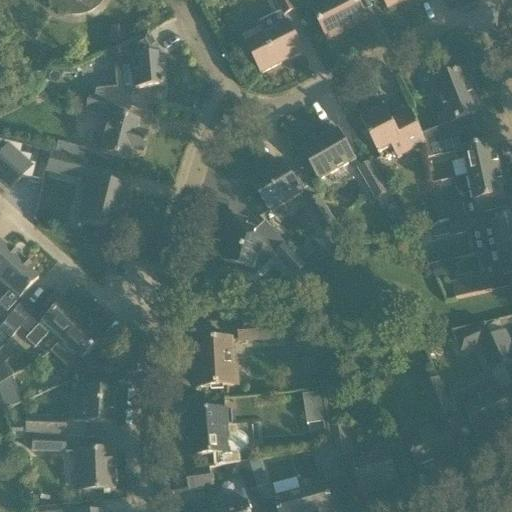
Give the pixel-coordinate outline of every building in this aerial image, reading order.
[(43,0),(44,2),(46,4),(48,7),(50,9),(53,11),(56,13),(58,15),(61,16),(65,17),(68,18),(71,18),(74,19),(78,18),(81,18),(84,17),(87,16),(90,14),(93,13),(95,11),(98,9),(100,6),(102,4),(104,1),(104,0),(43,0)] [(272,0),(282,19),(298,11),(292,0),(272,0)] [(306,0),(318,24),(327,41),(367,21),(355,0),(306,0)] [(382,0),(388,11),(408,0),(382,0)] [(246,45),(262,75),(303,54),(288,24),(246,45)] [(109,30),(105,37),(107,44),(113,48),(121,46),(125,39),(123,32),(116,28),(109,30)] [(95,93),(93,100),(111,104),(119,106),(130,109),(129,97),(138,96),(137,90),(163,88),(161,56),(158,56),(146,33),(114,51),(108,54),(112,62),(115,91),(95,93)] [(433,83),(450,125),(480,113),(463,71),(433,83)] [(42,75),(28,76),(29,87),(43,86),(42,75)] [(88,98),(83,114),(107,120),(98,154),(108,157),(128,162),(130,152),(142,155),(147,136),(135,133),(138,123),(127,120),(130,109),(119,106),(111,104),(93,100),(92,99),(88,98)] [(428,145),(423,136),(413,117),(394,127),(384,108),(360,120),(378,157),(392,150),(397,160),(428,145)] [(423,136),(428,145),(428,146),(444,143),(440,129),(423,136)] [(303,152),(320,183),(355,163),(337,133),(303,152)] [(466,161),(470,177),(500,170),(496,153),(491,154),(489,145),(459,152),(457,140),(444,143),(428,146),(425,147),(427,160),(454,154),(455,158),(461,162),(466,161)] [(0,141),(0,183),(9,192),(19,181),(41,186),(49,154),(0,141)] [(85,163),(50,154),(45,174),(80,182),(85,163)] [(358,171),(375,202),(389,194),(371,163),(358,171)] [(251,184),(262,201),(271,216),(303,197),(283,164),(251,184)] [(437,211),(439,224),(451,221),(484,214),(483,210),(488,209),(486,202),(501,198),(499,189),(503,188),(500,170),(470,177),(475,203),(437,211)] [(88,181),(77,224),(118,234),(128,192),(88,181)] [(441,183),(433,185),(434,194),(439,193),(442,189),(441,183)] [(305,205),(323,235),(337,227),(319,197),(305,205)] [(482,232),(487,254),(499,252),(511,248),(511,220),(493,224),(493,227),(487,228),(484,214),(451,221),(439,224),(438,225),(440,237),(452,234),(453,238),(482,232)] [(271,252),(263,244),(263,243),(253,240),(255,233),(245,229),(247,223),(233,219),(220,262),(237,267),(236,269),(248,273),(271,252)] [(273,256),(277,260),(294,278),(306,267),(285,245),(273,256)] [(0,279),(20,259),(7,247),(4,250),(0,246),(0,279)] [(511,248),(499,252),(487,254),(489,264),(492,280),(511,276),(511,248)] [(20,259),(0,279),(0,285),(8,293),(0,301),(0,308),(5,314),(18,301),(37,281),(30,275),(33,271),(20,259)] [(447,263),(433,265),(436,278),(449,275),(447,263)] [(452,284),(456,301),(491,294),(487,277),(452,284)] [(0,329),(0,331),(10,340),(33,312),(22,303),(0,329)] [(49,333),(60,343),(82,320),(69,308),(65,311),(58,304),(24,341),(34,350),(49,333)] [(82,320),(60,343),(80,362),(98,342),(92,336),(95,332),(82,320)] [(274,325),(238,327),(239,344),(275,342),(274,325)] [(486,325),(467,333),(474,349),(478,347),(490,375),(505,368),(492,338),(486,325)] [(511,346),(506,332),(492,338),(505,368),(511,365),(511,346)] [(198,359),(200,388),(197,388),(197,389),(240,387),(238,366),(235,366),(234,340),(194,343),(195,359),(198,359)] [(2,348),(0,350),(0,384),(11,378),(3,366),(12,357),(2,348)] [(48,380),(52,388),(62,383),(63,386),(74,381),(69,370),(48,380)] [(425,373),(429,383),(438,379),(434,370),(425,373)] [(422,386),(437,421),(454,415),(439,379),(422,386)] [(452,398),(464,424),(469,422),(476,438),(511,421),(511,415),(501,391),(493,394),(487,382),(452,398)] [(70,424),(111,426),(113,391),(82,390),(81,405),(71,404),(70,424)] [(321,393),(304,394),(307,427),(324,426),(321,393)] [(188,415),(192,458),(214,456),(215,468),(241,465),(240,456),(242,455),(243,454),(245,453),(246,452),(247,451),(248,449),(248,447),(249,446),(249,444),(248,442),(248,441),(247,439),(246,438),(245,437),(243,436),(242,435),(240,434),(238,434),(238,428),(229,428),(228,412),(188,415)] [(24,436),(64,437),(64,419),(25,418),(24,436)] [(402,433),(411,454),(418,472),(457,457),(444,424),(422,433),(419,427),(413,426),(405,429),(402,433)] [(330,431),(335,460),(353,457),(348,428),(330,431)] [(30,454),(64,455),(65,440),(31,438),(30,454)] [(339,480),(332,451),(311,456),(314,468),(321,467),(325,484),(339,480)] [(71,454),(73,493),(112,491),(111,452),(71,454)] [(352,464),(356,478),(362,497),(397,486),(387,453),(370,458),(371,461),(363,463),(362,461),(352,464)] [(262,462),(250,463),(258,490),(269,487),(262,462)] [(241,465),(238,465),(246,493),(258,490),(250,463),(241,465)] [(186,473),(189,493),(213,490),(210,470),(186,473)] [(334,511),(327,486),(301,493),(305,511),(334,511)] [(217,499),(221,511),(249,511),(247,504),(245,505),(240,492),(217,499)] [(305,511),(301,493),(274,500),(277,511),(305,511)]
